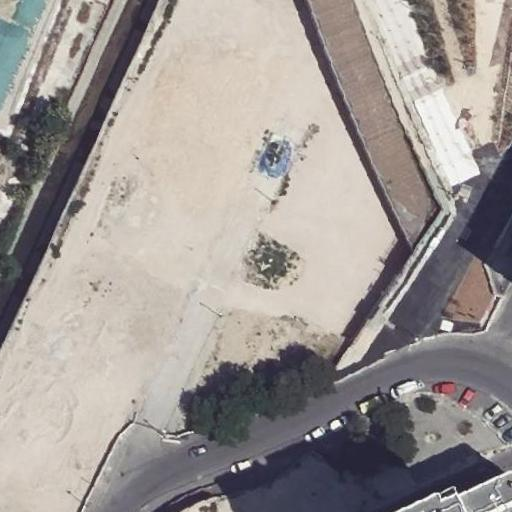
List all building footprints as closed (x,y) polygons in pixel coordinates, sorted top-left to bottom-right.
[(168,0),(122,125),(172,144),(164,166),(181,173),(173,193),(236,216),(301,42),(256,26),(265,0),(168,0)] [(318,264),(299,328),(361,347),(386,264),(271,229),(265,248),(318,264)] [(20,437),(123,448),(128,392),(25,382),(20,437)] [(320,511),(332,507),(319,479),(246,511),(320,511)] [(511,511),(511,479),(510,480),(440,511),(511,511)]
